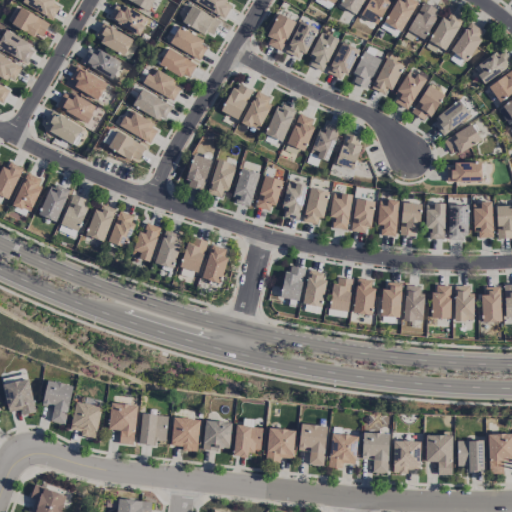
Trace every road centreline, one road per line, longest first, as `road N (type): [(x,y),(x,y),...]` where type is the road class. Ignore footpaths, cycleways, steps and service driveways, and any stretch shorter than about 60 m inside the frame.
road 1 (residential): [(511,263),(389,260),(294,243),(132,191),(0,129)]
road 2 (secondary): [(511,361),(340,348),(242,329),(138,301),(0,241)]
road 3 (secondary): [(0,269),(237,354),(349,378),(511,384)]
road 4 (residential): [(38,455),(253,487),(511,501)]
road 5 (residential): [(511,26),(476,0),(234,53),(154,199)]
road 6 (residential): [(408,155),(367,114),(234,53)]
road 7 (residential): [(94,0),(13,137)]
road 8 (residential): [(237,354),(266,235)]
